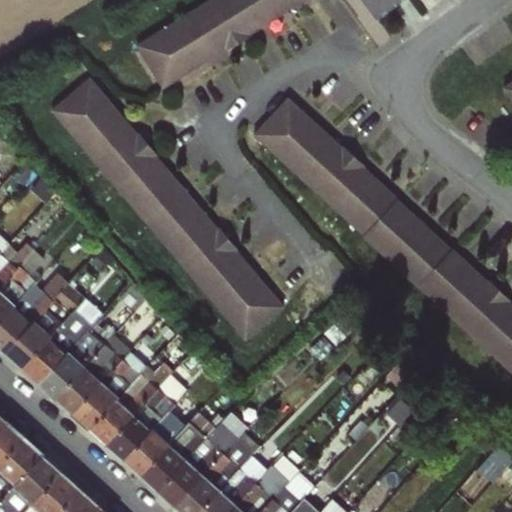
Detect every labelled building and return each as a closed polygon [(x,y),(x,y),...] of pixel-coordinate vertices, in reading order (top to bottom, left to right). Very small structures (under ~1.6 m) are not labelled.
[(226,0),(207,0),(200,5),(227,48),(248,35),(226,0)] [(256,0),(226,0),(248,35),(270,22),(256,0)] [(285,0),(256,0),(270,22),(291,8),(285,0)] [(285,0),(291,8),(304,0),(285,0)] [(362,0),(377,19),(402,0),(362,0)] [(200,5),(178,18),(206,62),(227,48),(200,5)] [(178,18),(157,31),(184,75),(206,62),(178,18)] [(157,31),(136,45),(163,88),(184,75),(157,31)] [(90,77),(51,110),(67,129),(106,96),(90,77)] [(511,79),(502,87),(511,101),(511,79)] [(106,96),(67,129),(83,148),(123,115),(106,96)] [(287,97),(253,134),(271,151),(305,114),(287,97)] [(305,114),(271,151),(289,168),(324,131),(305,114)] [(123,115),(83,148),(99,168),(139,134),(123,115)] [(324,131),(289,168),(308,185),(342,148),(324,131)] [(139,134),(99,168),(116,187),(155,153),(139,134)] [(342,148),(308,185),(326,202),(361,164),(342,148)] [(155,153),(116,187),(132,206),(171,173),(155,153)] [(379,181),(361,164),(326,202),(344,219),(379,181)] [(171,173),(132,206),(148,225),(188,192),(171,173)] [(397,198),(379,181),(344,219),(363,236),(397,198)] [(45,185),(38,192),(48,202),(55,194),(45,185)] [(188,192),(148,225),(164,245),(204,211),(188,192)] [(415,215),(397,198),(363,236),(381,253),(415,215)] [(204,211),(164,245),(181,264),(220,230),(204,211)] [(433,232),(415,215),(381,253),(398,269),(433,232)] [(220,230),(181,264),(197,283),(236,249),(220,230)] [(452,248),(433,232),(398,269),(416,285),(452,248)] [(10,244),(0,234),(0,253),(9,244),(10,244)] [(28,245),(34,250),(39,243),(34,239),(28,245)] [(18,252),(9,244),(0,253),(0,286),(34,250),(28,245),(26,243),(18,252)] [(471,266),(452,248),(416,285),(435,303),(471,266)] [(236,249),(197,283),(213,302),(253,268),(236,249)] [(44,260),(34,250),(0,286),(0,288),(17,304),(36,280),(41,276),(34,270),(44,260)] [(102,250),(92,261),(102,271),(113,260),(102,250)] [(489,283),(471,266),(435,303),(454,320),(489,283)] [(253,268),(213,302),(229,321),(269,288),(253,268)] [(44,286),(36,280),(17,304),(14,307),(31,323),(35,319),(69,283),(56,272),(44,286)] [(86,298),(69,283),(35,319),(52,335),(82,303),(86,298)] [(508,300),(489,283),(454,320),(473,337),(508,300)] [(0,288),(0,321),(14,307),(17,304),(0,288)] [(269,288),(229,321),(245,340),(285,307),(269,288)] [(511,333),(511,303),(508,300),(473,337),(491,355),(511,333)] [(98,318),(82,303),(52,335),(50,338),(65,353),(68,350),(95,323),(98,318)] [(31,323),(14,307),(0,321),(0,347),(5,352),(31,323)] [(347,309),(333,323),(347,337),(361,323),(347,309)] [(35,319),(31,323),(5,352),(22,367),(50,338),(52,335),(35,319)] [(102,329),(95,323),(68,350),(86,366),(112,335),(115,331),(106,324),(102,329)] [(169,323),(159,330),(166,341),(177,334),(169,323)] [(511,369),(511,333),(491,355),(510,372),(511,369)] [(131,351),(112,335),(86,366),(102,381),(103,382),(131,351)] [(323,336),(309,348),(319,361),(334,349),(323,336)] [(65,353),(50,338),(22,367),(39,383),(65,353)] [(390,372),(399,362),(383,347),(374,356),(390,372)] [(68,350),(65,353),(39,383),(55,398),(86,366),(68,350)] [(139,374),(146,366),(131,351),(103,382),(119,396),(139,374)] [(414,377),(399,362),(390,372),(386,376),(401,391),(411,381),(414,377)] [(158,386),(170,375),(173,372),(163,363),(154,372),(146,366),(139,374),(119,396),(117,399),(133,413),(142,403),(158,386)] [(102,381),(86,366),(55,398),(72,413),(102,381)] [(153,427),(181,398),(188,392),(170,375),(158,386),(142,403),(133,413),(134,414),(151,429),(153,427)] [(103,382),(102,381),(72,413),(88,428),(117,399),(119,396),(103,382)] [(417,386),(411,381),(401,391),(407,396),(417,386)] [(432,388),(423,398),(438,410),(447,400),(432,388)] [(190,422),(198,412),(181,398),(153,427),(168,441),(169,442),(190,422)] [(133,413),(117,399),(88,428),(106,444),(134,414),(133,413)] [(462,411),(447,400),(438,410),(452,422),(462,411)] [(407,427),(417,436),(421,431),(430,420),(420,411),(407,427)] [(205,438),(223,420),(218,414),(210,423),(198,412),(190,422),(169,442),(186,457),(205,438)] [(224,453),(235,441),(247,427),(231,412),(223,420),(205,438),(186,457),(203,473),(223,451),(224,453)] [(134,414),(106,444),(124,459),(151,429),(134,414)] [(474,426),(465,416),(457,424),(466,434),(474,426)] [(0,463),(24,437),(6,420),(0,426),(0,463)] [(379,435),(370,426),(356,441),(365,450),(379,435)] [(151,429),(124,459),(140,474),(168,441),(153,427),(151,429)] [(421,431),(417,436),(407,447),(418,457),(431,440),(421,431)] [(0,470),(14,484),(43,453),(24,437),(0,463),(0,470)] [(492,445),(485,438),(476,447),(484,454),(492,445)] [(168,441),(140,474),(157,490),(186,457),(169,442),(168,441)] [(237,469),(250,456),(235,441),(224,453),(223,451),(203,473),(219,488),(237,469)] [(32,503),(61,471),(43,453),(14,484),(13,485),(14,486),(32,503)] [(237,504),(267,470),(250,456),(237,469),(219,488),(236,503),(237,504)] [(186,457),(157,490),(174,506),(203,473),(186,457)] [(245,511),(259,511),(283,487),(275,480),(279,474),(271,466),(267,470),(237,504),(245,511)] [(0,470),(0,500),(14,486),(13,485),(14,484),(0,470)] [(41,511),(57,511),(81,488),(61,471),(32,503),(41,511)] [(203,473),(174,506),(181,511),(197,511),(219,488),(203,473)] [(23,511),(32,503),(14,486),(0,500),(0,511),(23,511)] [(290,511),(300,503),(283,487),(259,511),(290,511)] [(91,511),(98,505),(81,488),(57,511),(91,511)] [(219,488),(197,511),(227,511),(236,503),(219,488)] [(332,511),(310,493),(305,499),(320,511),(332,511)] [(320,511),(305,499),(300,503),(290,511),(320,511)] [(41,511),(32,503),(23,511),(41,511)] [(236,503),(227,511),(245,511),(237,504),(236,503)]
